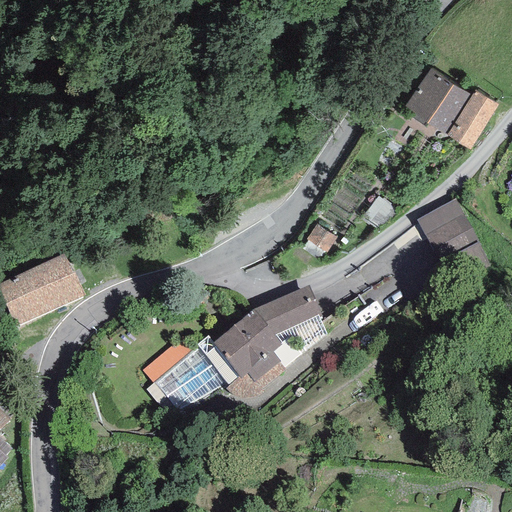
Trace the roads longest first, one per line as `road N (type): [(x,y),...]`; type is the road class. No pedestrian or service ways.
road 1 (unclassified): [(221,262),(261,285),(317,280),(426,205),(511,118)]
road 2 (tertiary): [(221,262),(131,291),(65,341),(43,416),(46,511)]
road 3 (tertiary): [(439,0),(286,220),(221,262)]
